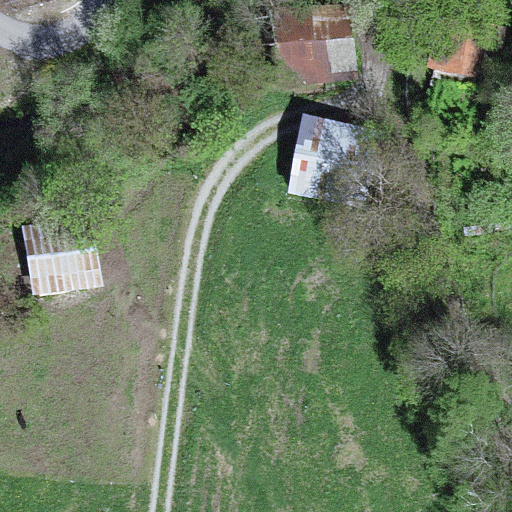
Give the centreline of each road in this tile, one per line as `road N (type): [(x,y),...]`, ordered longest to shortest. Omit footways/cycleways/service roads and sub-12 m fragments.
road 1 (track): [(158,511),(194,253),(211,192),(251,141),(286,120),(356,101),(371,88),(376,56)]
road 2 (track): [(102,0),(99,19),(54,47),(0,35)]
